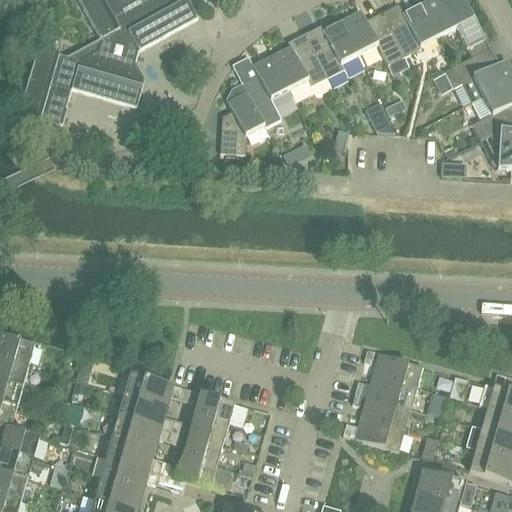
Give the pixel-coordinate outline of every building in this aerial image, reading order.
[(44,41),(40,53),(37,52),(18,116),(62,128),(67,111),(66,111),(72,92),(136,110),(144,83),(134,66),(138,53),(197,21),(186,1),(186,0),(75,0),(99,42),(67,60),(54,57),(57,45),(44,41)] [(460,0),(445,8),(440,0),(436,0),(421,8),(438,41),(456,32),(471,61),(487,52),(460,0)] [(397,7),(381,16),(403,60),(419,52),(419,51),(438,41),(421,8),(403,17),(397,7)] [(360,15),(341,25),(358,58),(376,49),(387,68),(392,78),(409,70),(403,60),(381,16),(365,24),(360,15)] [(320,29),(304,37),(326,81),(343,73),(340,67),(358,58),(341,25),(322,34),(320,29)] [(290,51),(271,60),(289,94),(295,106),(330,88),(326,81),(304,37),(287,46),(290,51)] [(461,87),(470,105),(511,83),(511,77),(505,64),(496,69),(487,52),(471,61),(444,75),(452,92),(461,87)] [(270,103),(289,94),(271,60),(253,70),(257,79),(242,87),(263,130),(263,131),(280,122),(270,103)] [(432,82),(437,92),(449,87),(444,76),(432,82)] [(511,83),(470,105),(470,106),(479,123),(471,128),(480,145),(511,128),(511,83)] [(222,120),(220,157),(244,158),(245,140),(263,131),(263,130),(242,87),(232,92),(226,103),(232,115),(222,120)] [(392,107),(396,116),(405,112),(401,103),(392,107)] [(394,137),(379,106),(364,114),(375,136),(394,137)] [(511,128),(480,145),(492,169),(497,170),(497,172),(511,172),(511,128)] [(347,136),(339,134),(335,145),(343,148),(347,136)] [(452,145),(443,150),(449,162),(458,157),(452,145)] [(452,178),(453,166),(442,166),(441,177),(452,178)] [(33,348),(0,339),(0,362),(31,372),(33,367),(29,366),(33,348)] [(366,354),(363,366),(370,368),(373,356),(366,354)] [(421,370),(379,357),(373,379),(415,391),(421,370)] [(82,358),(79,370),(90,374),(94,361),(82,358)] [(0,385),(21,392),(26,375),(30,376),(31,372),(0,362),(0,385)] [(130,377),(124,398),(124,399),(166,411),(173,389),(168,388),(163,386),(130,377)] [(492,390),(494,390),(501,392),(505,380),(496,377),(492,390)] [(373,379),(367,400),(409,412),(415,391),(373,379)] [(511,385),(511,382),(505,380),(501,392),(509,395),(511,385)] [(17,407),(21,392),(0,385),(0,407),(20,413),(20,412),(34,416),(35,412),(17,407)] [(83,397),(86,388),(76,385),(73,393),(83,397)] [(357,385),(354,397),(361,399),(365,388),(357,385)] [(453,388),(449,400),(464,404),(467,392),(453,388)] [(169,401),(178,404),(182,392),(173,389),(169,401)] [(494,390),(487,412),(511,419),(511,395),(509,395),(501,392),(494,390)] [(189,406),(192,394),(182,392),(178,404),(189,406)] [(431,396),(425,417),(442,422),(449,401),(431,396)] [(234,407),(200,397),(194,419),(228,428),(234,407)] [(354,397),(351,408),(358,410),(361,399),(354,397)] [(119,402),(123,403),(118,420),(160,432),(166,411),(124,399),(124,398),(120,398),(119,402)] [(367,400),(361,421),(408,434),(409,429),(405,428),(409,412),(367,400)] [(0,430),(4,432),(10,433),(15,416),(19,418),(20,413),(0,407),(0,430)] [(511,419),(487,412),(481,433),(511,442),(511,419)] [(194,419),(188,439),(222,449),(228,428),(194,419)] [(118,420),(113,435),(109,434),(108,439),(155,452),(160,432),(118,420)] [(161,432),(170,435),(170,434),(173,423),(164,421),(161,432)] [(355,442),(397,455),(402,438),(406,439),(408,434),(361,421),(355,442)] [(183,426),(173,423),(170,434),(180,437),(183,426)] [(58,447),(67,449),(72,429),(63,426),(58,447)] [(342,439),(342,440),(349,441),(353,429),(345,427),(342,439)] [(4,432),(0,430),(0,443),(1,444),(0,447),(0,453),(32,463),(38,441),(10,433),(4,432)] [(511,464),(511,442),(481,433),(471,430),(465,451),(475,454),(511,464)] [(167,445),(170,435),(161,432),(158,443),(167,445)] [(177,448),(180,437),(170,434),(170,435),(167,445),(177,448)] [(106,444),(111,445),(106,461),(149,473),(155,452),(108,439),(106,444)] [(188,439),(182,460),(216,470),(222,449),(188,439)] [(236,444),(233,452),(245,455),(248,448),(236,444)] [(0,453),(0,475),(26,483),(32,463),(0,453)] [(469,475),(502,484),(511,487),(511,484),(511,464),(475,454),(469,475)] [(182,460),(179,472),(171,469),(171,467),(161,464),(158,475),(158,477),(168,480),(177,482),(186,485),(210,491),(216,470),(182,460)] [(106,461),(101,477),(98,476),(96,482),(142,495),(144,488),(149,473),(106,461)] [(149,473),(158,475),(161,464),(152,462),(149,473)] [(244,464),(240,477),(251,480),(255,468),(244,464)] [(155,488),(158,477),(158,475),(149,473),(146,485),(155,488)] [(459,509),(465,487),(430,477),(421,474),(415,496),(459,509)] [(0,475),(0,498),(20,504),(26,483),(0,475)] [(155,488),(165,491),(168,480),(158,477),(155,488)] [(165,491),(174,494),(177,482),(168,480),(165,491)] [(99,486),(94,503),(124,511),(137,511),(142,495),(96,482),(95,485),(99,486)] [(183,496),(186,485),(177,482),(174,494),(183,496)] [(494,495),(489,511),(506,511),(510,501),(494,495)] [(458,511),(459,509),(415,496),(410,511),(458,511)] [(0,511),(18,511),(20,504),(0,498),(0,511)] [(124,511),(94,503),(91,511),(124,511)]
